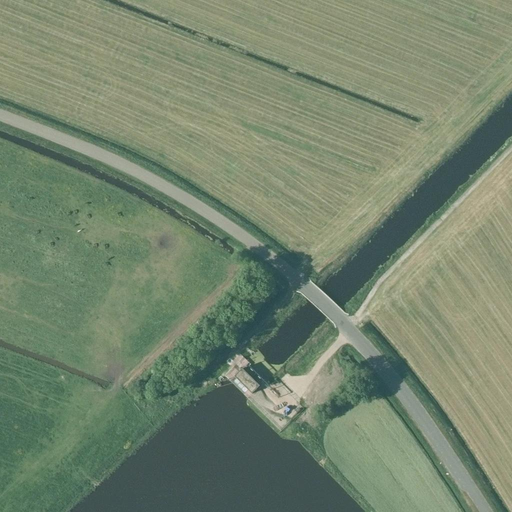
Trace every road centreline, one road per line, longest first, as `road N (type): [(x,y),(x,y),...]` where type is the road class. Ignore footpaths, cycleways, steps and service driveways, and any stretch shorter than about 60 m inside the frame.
road 1 (tertiary): [(338,317),(253,243),(181,195),(0,115)]
road 2 (tertiary): [(338,317),(405,395),(484,511)]
